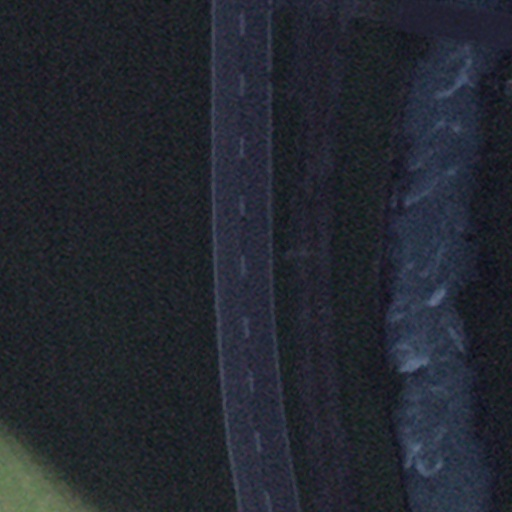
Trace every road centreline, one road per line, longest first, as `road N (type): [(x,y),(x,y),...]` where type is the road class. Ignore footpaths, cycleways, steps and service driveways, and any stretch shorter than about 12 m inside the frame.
road 1 (secondary): [(245,0),(250,251),(270,511)]
road 2 (track): [(322,0),(511,27)]
